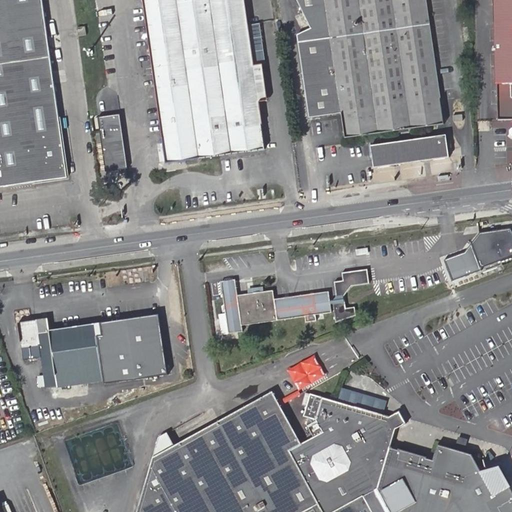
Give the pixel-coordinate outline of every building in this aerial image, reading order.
[(0,0),(0,183),(67,175),(42,0),(0,0)] [(215,156),(193,0),(145,0),(168,163),(215,156)] [(246,0),(193,0),(215,156),(266,149),(261,103),(268,102),(264,65),(255,65),(246,0)] [(298,0),(312,28),(298,34),(310,116),(342,112),(346,137),(444,122),(427,0),(298,0)] [(511,0),(494,0),(496,119),(508,119),(508,126),(505,129),(505,133),(508,136),(511,135),(511,134),(511,0)] [(78,27),(79,36),(86,35),(85,26),(78,27)] [(464,110),(455,111),(456,121),(465,119),(464,110)] [(120,113),(98,116),(106,170),(128,167),(120,113)] [(372,144),(375,167),(449,156),(446,133),(372,144)] [(511,255),(511,231),(510,228),(479,232),(471,243),(483,267),(511,255)] [(329,300),(330,304),(332,304),(335,322),(354,315),(353,306),(345,307),(342,294),(351,285),(368,282),(367,269),(342,271),(342,280),(334,281),(336,295),(333,299),(329,300)] [(331,313),(330,304),(329,300),(328,292),(274,299),(273,291),(237,296),(235,280),(221,282),(228,334),(243,332),(242,326),(305,317),(306,323),(316,321),(315,315),(331,313)] [(157,316),(100,324),(102,336),(97,337),(102,377),(103,381),(103,383),(165,374),(157,316)] [(47,319),(18,323),(22,348),(39,345),(45,389),(87,383),(87,380),(102,377),(97,337),(102,336),(100,324),(49,331),(47,319)] [(287,370),(299,390),(325,376),(314,356),(287,370)] [(158,437),(136,511),(511,511),(511,491),(504,477),(498,466),(479,471),(471,455),(437,446),(433,461),(426,459),(427,457),(398,449),(397,451),(389,449),(394,429),(404,424),(398,412),(388,417),(382,415),(386,402),(342,389),(338,403),(305,393),(302,405),(306,407),(303,417),(316,421),(322,432),(301,444),(272,391),(174,445),(167,433),(158,437)]
